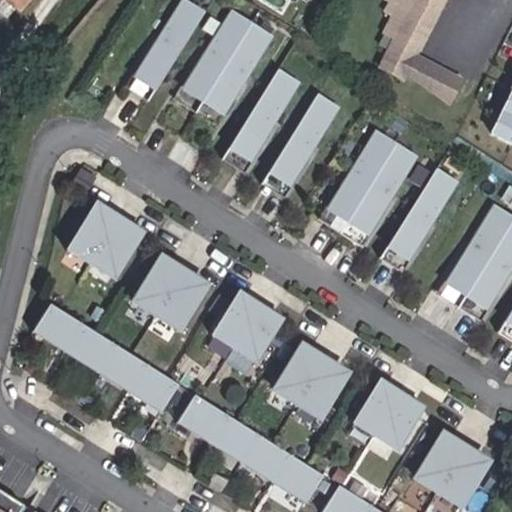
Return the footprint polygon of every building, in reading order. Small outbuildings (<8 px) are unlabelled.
[(384,0),(389,2),(384,13),(392,17),(383,35),(392,40),(378,67),(401,79),(404,72),(451,97),(462,75),(416,50),(442,0),(384,0)] [(202,14),(184,2),(137,77),(155,89),(202,14)] [(176,102),(195,114),(197,110),(203,101),(222,112),(269,37),(231,14),(176,102)] [(295,84),(276,73),(229,148),(248,159),(295,84)] [(130,87),(149,99),(155,89),(137,77),(130,87)] [(511,81),(509,88),(511,89),(511,99),(494,134),(511,142),(511,81)] [(334,110),(315,98),(269,173),(287,184),(334,110)] [(197,110),(216,122),(222,112),(203,101),(197,110)] [(320,222),(339,234),(341,230),(347,221),(366,232),(413,157),(375,134),(320,222)] [(242,169),(248,159),(229,148),(223,157),(242,169)] [(452,183),(433,172),(386,247),(405,258),(452,183)] [(262,182),(281,194),(287,184),(269,173),(262,182)] [(71,244),(115,272),(139,233),(95,205),(71,244)] [(511,221),(493,209),(446,284),(464,296),(483,308),(511,261),(511,221)] [(360,242),(366,232),(347,221),(341,230),(360,242)] [(380,256),(399,268),(405,258),(386,247),(380,256)] [(182,325),(205,286),(160,259),(137,298),(182,325)] [(446,284),(440,294),(458,305),(464,296),(446,284)] [(278,320),(237,295),(213,333),(253,359),(278,320)] [(458,305),(477,317),(483,308),(464,296),(458,305)] [(160,410),(175,386),(48,305),(33,329),(160,410)] [(498,331),(511,339),(511,325),(504,321),(498,331)] [(276,386),(320,413),(344,374),(299,347),(276,386)] [(393,448),(418,407),(377,383),(353,423),(393,448)] [(305,501),(320,477),(192,396),(177,420),(305,501)] [(460,501),(485,462),(440,434),(416,473),(460,501)] [(322,511),(375,511),(336,487),(321,511),(322,511)] [(17,511),(21,506),(0,492),(0,511),(17,511)]
